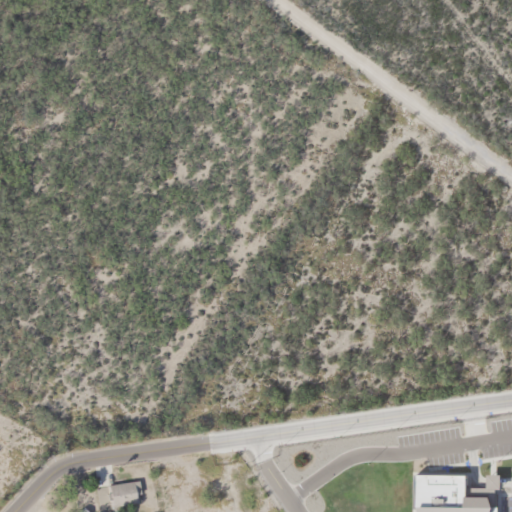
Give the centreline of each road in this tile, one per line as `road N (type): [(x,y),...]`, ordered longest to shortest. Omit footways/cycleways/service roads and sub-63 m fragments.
road 1 (residential): [(11,511),(65,465),(511,399)]
road 2 (residential): [(511,181),(281,0)]
